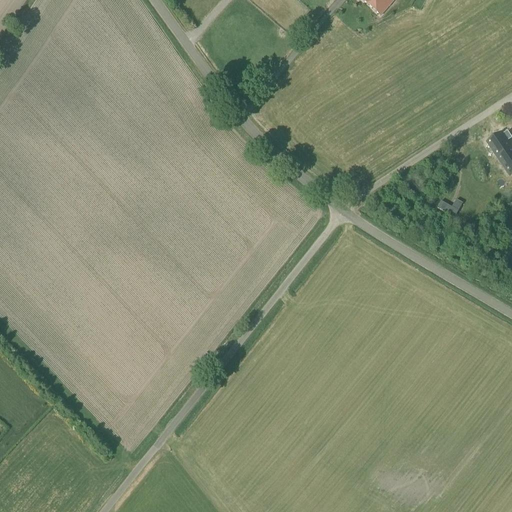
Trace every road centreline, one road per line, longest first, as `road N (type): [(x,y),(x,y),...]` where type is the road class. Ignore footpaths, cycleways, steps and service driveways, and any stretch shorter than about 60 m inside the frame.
road 1 (unclassified): [(104,511),(341,213)]
road 2 (unclassified): [(341,213),(243,122),(153,0)]
road 3 (unclassified): [(341,213),(511,93)]
road 4 (unclassified): [(511,314),(341,213)]
road 5 (unknown): [(243,122),(341,0)]
